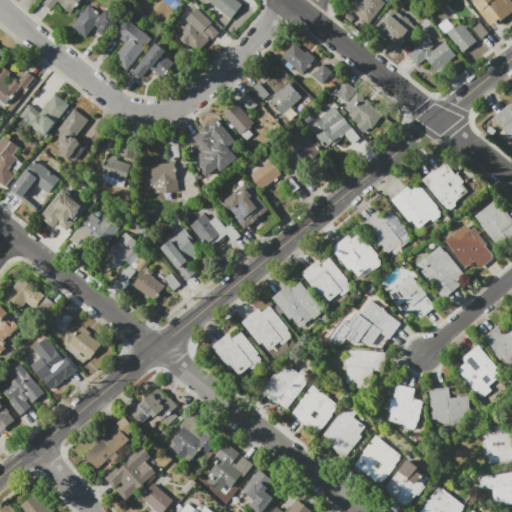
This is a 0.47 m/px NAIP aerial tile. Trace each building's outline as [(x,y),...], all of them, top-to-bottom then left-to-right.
[(80,0),(70,12),(57,1),(50,10),(43,4),(46,0),(80,0)] [(231,18),(208,0),(237,0),(242,4),(231,18)] [(382,0),(386,3),(371,24),(347,6),(351,0),(382,0)] [(511,0),(511,1),(511,13),(502,22),(500,20),(491,26),(473,4),(476,1),(475,0),(511,0)] [(73,28),(94,2),(101,8),(96,14),(103,19),(86,40),(73,28)] [(197,21),(186,10),(192,4),(203,15),(197,21)] [(400,48),(375,28),(391,7),(417,27),(400,48)] [(123,17),(113,30),(106,24),(116,11),(123,17)] [(127,18),(152,38),(127,69),(113,58),(126,42),(120,38),(122,35),(117,31),(127,18)] [(489,34),(481,40),(471,27),(479,21),(489,34)] [(477,42),(463,53),(447,33),(461,22),(477,42)] [(210,42),(198,55),(191,48),(187,53),(175,41),(192,24),(210,42)] [(409,55),(429,37),(435,45),(431,48),(434,51),(445,41),(456,54),(437,71),(426,59),(418,66),(409,55)] [(134,73),(158,44),(167,51),(163,55),(175,64),(163,78),(153,69),(151,68),(142,79),(134,73)] [(316,58),(303,74),(282,58),(294,44),(306,53),(308,51),(316,58)] [(332,73),(323,83),(315,75),(323,65),(332,73)] [(28,71),(35,77),(25,89),(21,86),(6,105),(0,100),(0,70),(3,67),(11,73),(5,81),(9,84),(13,78),(19,82),(28,71)] [(347,102),(336,94),(346,82),(356,90),(347,102)] [(269,94),(262,101),(252,89),(259,83),(269,94)] [(283,115),(271,101),(289,84),(302,98),(283,115)] [(384,112),(371,129),(344,109),(357,92),(367,100),(368,98),(373,103),(372,104),(384,112)] [(257,105),(251,111),(240,99),(247,93),(257,105)] [(55,95),(69,106),(45,137),(19,117),(29,105),(40,114),(55,95)] [(360,138),(352,143),(344,132),(337,138),(339,140),(333,145),(331,143),(326,147),(304,121),(312,115),(314,118),(333,103),(351,125),(350,125),(360,138)] [(253,134),(247,140),(241,134),(240,135),(224,116),(237,104),(253,123),(248,128),(253,134)] [(511,137),(510,139),(493,117),(510,104),(511,106),(511,137)] [(74,109),(89,120),(74,139),(86,148),(76,161),(71,157),(69,160),(62,155),(63,154),(59,151),(64,145),(59,142),(64,136),(59,133),(60,132),(58,130),(74,109)] [(241,156),(226,169),(223,166),(209,177),(189,153),(199,145),(193,138),(200,132),(200,131),(217,117),(236,141),(232,144),(241,156)] [(302,128),(321,151),(315,156),(317,159),(313,162),(311,159),(307,163),(291,143),(297,138),(295,134),(302,128)] [(0,142),(5,136),(19,147),(13,154),(18,159),(17,160),(23,164),(5,187),(0,183),(0,142)] [(119,154),(123,139),(139,144),(135,159),(119,154)] [(177,141),(179,156),(169,157),(168,141),(177,141)] [(270,159),(283,174),(263,190),(251,175),(253,173),(249,168),(264,156),(268,160),(270,159)] [(131,165),(124,188),(100,181),(108,157),(131,165)] [(59,180),(48,194),(36,185),(25,198),(38,208),(35,212),(10,192),(34,161),(59,180)] [(175,162),(177,180),(178,179),(180,190),(156,193),(155,182),(154,183),(151,183),(149,165),(175,162)] [(422,180),(449,213),(460,204),(458,201),(468,192),(461,184),(464,182),(457,173),(454,175),(444,163),(435,171),(435,170),(422,180)] [(311,179),(303,185),(293,173),(301,167),(311,179)] [(300,188),(292,194),(282,182),(290,176),(300,188)] [(269,207),(245,227),(231,211),(229,213),(222,205),(248,183),(269,207)] [(410,222),(396,205),(392,200),(408,187),(411,191),(419,185),(435,204),(438,208),(437,208),(441,213),(439,214),(441,216),(433,222),(431,219),(419,229),(412,220),(410,222)] [(75,216),(71,213),(55,201),(67,186),(87,202),(78,213),(75,216)] [(496,199),(499,203),(511,218),(511,240),(511,241),(507,236),(497,245),(480,224),(481,223),(478,219),(484,213),(482,211),(496,199)] [(361,224),(378,211),(381,215),(389,209),(408,232),(406,233),(410,237),(409,238),(411,240),(402,248),(399,244),(388,253),(381,245),(379,247),(361,224)] [(78,245),(70,240),(79,228),(81,229),(92,214),(100,220),(98,224),(100,225),(106,217),(120,228),(105,248),(86,234),(78,245)] [(241,236),(233,242),(227,234),(209,249),(191,226),(205,214),(211,221),(217,216),(226,228),(231,224),(241,236)] [(76,225),(66,237),(59,231),(69,219),(76,225)] [(495,258),(481,269),(475,262),(467,268),(452,250),(453,250),(446,241),(465,224),(470,230),(473,227),(486,243),(484,245),(495,258)] [(102,261),(125,232),(139,243),(119,269),(114,266),(111,269),(102,261)] [(189,260),(178,269),(161,248),(182,232),(196,249),(186,257),(189,260)] [(332,249),(348,235),(352,240),(360,233),(379,256),(377,257),(382,264),(374,271),(373,270),(363,278),(360,276),(359,277),(351,268),(349,270),(332,249)] [(460,286),(443,299),(426,278),(428,276),(418,263),(440,246),(445,253),(446,252),(464,275),(456,281),(460,286)] [(302,273),(318,260),(322,264),(330,258),(349,281),(348,281),(353,288),(342,297),(340,294),(330,302),(323,293),(320,296),(302,273)] [(119,278),(128,265),(136,271),(127,284),(119,278)] [(134,285),(147,268),(153,272),(151,275),(165,287),(156,298),(154,301),(134,285)] [(181,285),(174,290),(165,279),(172,274),(181,285)] [(22,278),(37,289),(20,310),(3,297),(10,287),(13,290),(22,278)] [(435,307),(421,318),(415,311),(407,317),(393,301),(395,300),(390,295),(391,294),(390,293),(396,288),(394,285),(403,278),(407,283),(412,279),(417,286),(419,284),(428,294),(426,295),(435,307)] [(272,298),(289,285),(291,288),(299,281),(324,312),(302,330),(292,318),(290,320),(272,298)] [(47,318),(37,310),(47,298),(57,306),(47,318)] [(401,323),(389,339),(381,332),(370,347),(357,337),(359,334),(345,324),(355,311),(360,315),(370,301),(401,323)] [(7,348),(0,354),(0,304),(20,326),(10,335),(14,340),(6,347),(7,348)] [(292,338),(283,345),(281,341),(269,351),(262,343),(260,344),(242,322),(259,309),(262,313),(271,306),(289,329),(288,330),(292,335),(291,336),(292,338)] [(53,322),(63,310),(74,318),(63,331),(53,322)] [(102,344),(90,359),(82,352),(78,357),(65,348),(82,326),(92,333),(90,335),(102,344)] [(484,337),(498,326),(504,333),(511,326),(511,373),(492,349),(494,348),(484,337)] [(264,360),(252,369),(250,367),(237,377),(212,346),(228,333),(232,337),(241,330),(264,360)] [(462,358),(478,345),(496,368),(495,369),(500,376),(488,386),(491,390),(484,396),(483,394),(481,396),(477,391),(476,392),(457,370),(466,362),(462,358)] [(77,370),(51,391),(42,378),(44,377),(33,364),(54,348),(65,360),(67,358),(77,370)] [(386,352),(385,371),(373,370),(371,388),(352,387),(353,383),(346,383),(347,370),(346,370),(348,355),(349,355),(350,350),(355,351),(355,350),(386,352)] [(303,370),(310,376),(309,378),(310,379),(307,384),(307,385),(287,410),(279,403),(277,406),(261,393),(285,363),(299,374),(303,370)] [(31,407),(21,415),(12,404),(14,402),(4,389),(16,378),(11,373),(22,365),(45,393),(33,403),(26,395),(23,397),(31,407)] [(398,385),(415,389),(413,399),(423,402),(419,421),(417,421),(416,428),(414,427),(414,429),(407,428),(408,425),(390,421),(392,412),(389,411),(392,399),(394,400),(398,385)] [(313,386),(339,406),(332,415),(333,416),(319,435),(292,414),(301,403),(300,402),(313,386)] [(430,389),(449,387),(450,398),(469,397),(470,413),(467,414),(468,422),(455,423),(455,425),(439,426),(439,425),(435,425),(434,419),(432,419),(430,389)] [(177,414),(165,424),(158,415),(155,417),(153,414),(142,423),(132,411),(159,389),(168,399),(169,398),(176,407),(173,409),(177,414)] [(15,420),(1,432),(0,430),(0,402),(2,405),(4,404),(11,412),(9,413),(15,420)] [(349,407),(356,413),(353,417),(365,427),(359,435),(362,437),(344,459),(328,446),(332,442),(323,435),(341,412),(342,412),(346,408),(347,409),(349,407)] [(218,440),(207,453),(201,448),(194,456),(193,455),(186,465),(167,451),(175,441),(173,439),(184,426),(182,425),(191,412),(202,420),(195,429),(202,435),(206,431),(218,440)] [(129,413),(138,423),(131,429),(122,419),(129,413)] [(120,419),(134,435),(96,468),(85,455),(102,440),(99,437),(120,419)] [(511,463),(495,464),(495,463),(488,463),(487,446),(482,447),(481,433),(487,433),(486,430),(495,430),(495,426),(511,425),(511,463)] [(375,436),(400,455),(398,458),(399,459),(394,465),(395,466),(381,484),(355,465),(364,452),(363,451),(375,436)] [(226,441),(215,455),(220,459),(211,471),(213,473),(208,480),(222,490),(227,484),(231,487),(242,473),(245,476),(254,463),(244,455),(237,463),(234,461),(241,452),(226,441)] [(155,461),(161,468),(125,500),(116,491),(123,485),(120,482),(114,488),(105,477),(116,467),(118,470),(149,442),(161,456),(155,461)] [(428,478),(423,485),(426,487),(420,495),(418,494),(407,507),(395,498),(392,501),(382,493),(409,459),(418,467),(417,469),(428,478)] [(262,468),(276,480),(270,488),(272,489),(268,494),(275,499),(264,511),(258,511),(252,507),(255,503),(247,496),(251,490),(247,487),(262,468)] [(511,503),(496,507),(492,489),(487,490),(487,487),(481,488),(479,479),(494,477),(493,475),(511,471),(511,503)] [(154,484),(173,500),(163,511),(159,511),(142,498),(154,484)] [(440,486),(465,506),(464,508),(465,509),(462,511),(421,511),(429,503),(427,502),(440,486)] [(25,511),(20,506),(35,494),(51,511),(53,510),(54,511),(25,511)] [(201,511),(185,501),(177,511),(201,511)] [(298,501),(312,511),(273,511),(277,508),(281,511),(285,511),(290,507),(292,509),(298,501)]
